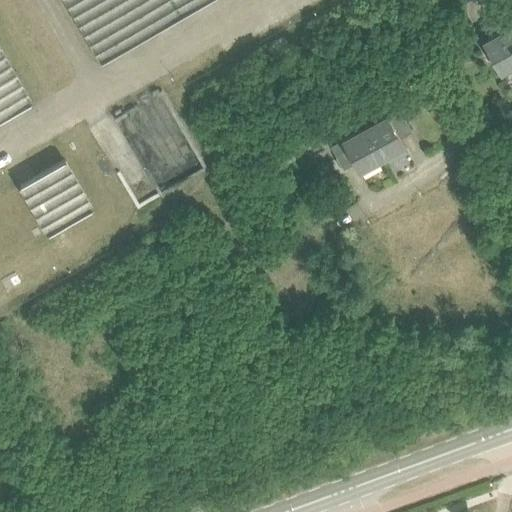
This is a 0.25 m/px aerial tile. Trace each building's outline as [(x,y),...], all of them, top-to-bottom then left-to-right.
[(66,0),(102,61),(207,0),(66,0)] [(506,7),(496,12),(502,22),(511,17),(506,7)] [(492,28),(502,22),(496,12),(487,18),(492,28)] [(501,72),(511,65),(511,40),(505,28),(483,40),(501,72)] [(0,120),(31,102),(0,49),(0,120)] [(400,107),(365,126),(383,158),(405,146),(400,138),(413,131),(400,107)] [(359,171),(383,158),(365,126),(330,146),(343,169),(354,162),(359,171)] [(283,164),(294,158),(290,150),(279,156),(283,164)] [(48,234),(92,208),(64,160),(20,185),(48,234)]
